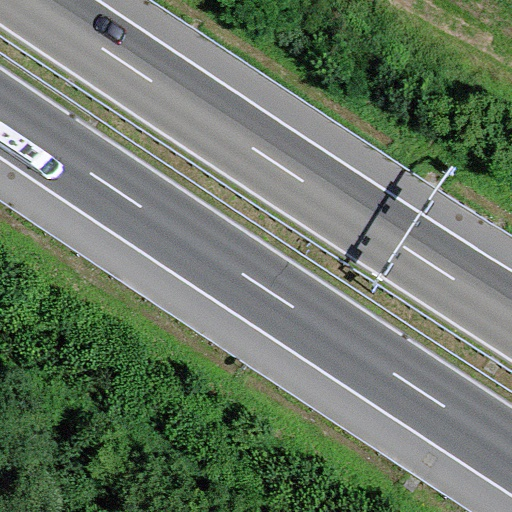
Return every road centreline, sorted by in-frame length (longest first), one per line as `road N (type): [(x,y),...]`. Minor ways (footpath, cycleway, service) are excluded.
road 1 (motorway): [(0,115),(511,454)]
road 2 (motorway): [(511,316),(23,0)]
